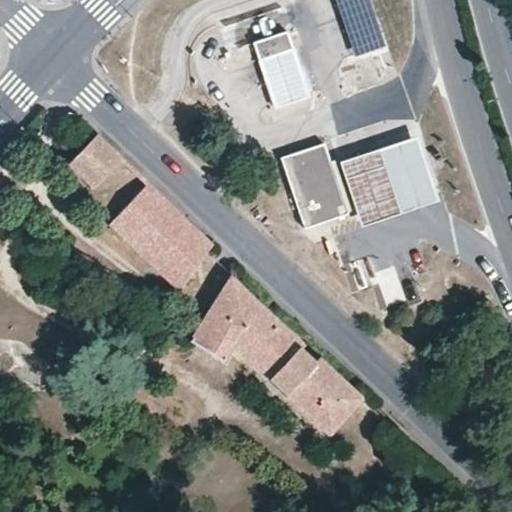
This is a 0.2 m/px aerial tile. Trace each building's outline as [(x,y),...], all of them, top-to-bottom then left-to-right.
[(370,0),(335,0),(356,57),(387,46),(370,0)] [(290,33),(251,45),(272,108),(310,96),(290,33)] [(114,151),(94,132),(81,147),(67,163),(91,187),(91,189),(117,213),(109,221),(179,289),(210,244),(114,151)] [(441,199),(419,134),(380,147),(340,161),(362,225),(400,213),(441,199)] [(325,145),(282,158),(306,228),(348,215),(325,145)] [(1,154),(0,155),(0,191),(19,169),(1,154)] [(71,246),(62,261),(87,277),(96,261),(71,246)] [(250,295),(229,275),(190,337),(224,358),(232,342),(327,432),(361,396),(317,356),(313,360),(297,345),(300,342),(267,311),(250,295)]
